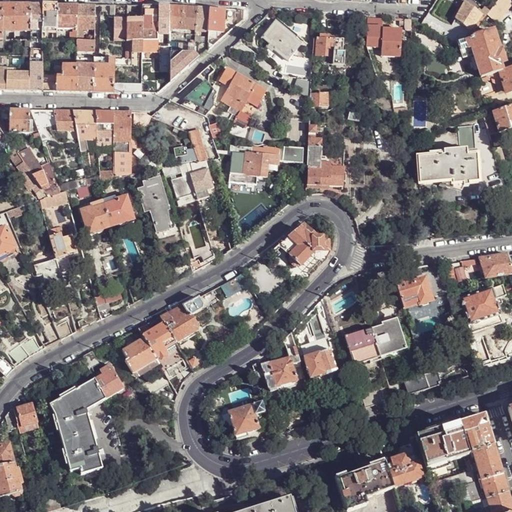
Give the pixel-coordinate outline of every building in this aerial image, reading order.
[(496,23),(511,5),(511,4),(509,0),(499,0),(490,11),(486,15),(496,23)] [(460,34),(467,38),(468,36),(476,27),(473,25),(481,16),(478,13),(465,3),(455,20),(464,29),(460,34)] [(31,30),(31,4),(0,4),(0,30),(3,30),(31,30)] [(44,22),(44,5),(31,4),(31,30),(31,33),(31,35),(44,35),(44,29),(44,22)] [(59,22),(59,5),(44,5),(44,22),(59,22)] [(78,28),(79,5),(59,5),(59,22),(58,28),(78,28)] [(96,28),(96,5),(79,5),(78,28),(81,28),(96,28)] [(128,18),(128,5),(119,5),(119,18),(128,18)] [(155,14),(155,6),(143,5),(143,18),(143,22),(151,22),(152,14),(155,14)] [(167,22),(167,6),(158,6),(158,18),(158,22),(167,22)] [(197,29),(198,8),(171,6),(171,27),(174,27),(197,29)] [(476,27),(486,15),(490,11),(484,6),(478,13),(481,16),(473,25),(476,27)] [(210,31),(211,8),(198,8),(197,29),(197,31),(199,31),(210,31)] [(224,33),(226,10),(211,8),(210,31),(215,32),(224,33)] [(436,8),(431,16),(437,20),(442,12),(436,8)] [(128,40),(128,18),(119,18),(116,18),(115,40),(128,40)] [(143,22),(143,18),(128,18),(128,40),(133,41),(143,41),(143,22)] [(383,19),(368,18),(366,48),(381,48),(381,57),(401,58),(402,30),(382,29),(383,19)] [(275,22),(276,23),(295,38),(298,35),(278,19),(275,22)] [(433,34),(435,35),(438,32),(440,28),(425,20),(424,21),(421,26),(421,27),(427,30),(430,32),(433,34)] [(158,33),(158,22),(156,22),(151,22),(143,22),(143,41),(158,41),(158,33)] [(262,39),(271,45),(275,48),(273,50),(274,51),(288,62),(303,45),(295,38),(276,23),(262,39)] [(417,34),(424,37),(427,30),(421,27),(417,34)] [(452,29),(445,40),(447,41),(450,43),(456,44),(463,42),(464,41),(467,38),(460,34),(452,29)] [(171,43),(171,32),(158,33),(158,41),(158,53),(171,53),(171,43)] [(477,69),(479,78),(498,72),(502,71),(500,64),(504,63),(501,52),(499,53),(494,36),(492,32),(480,36),(475,38),(470,40),(464,41),(467,49),(470,48),(472,57),(477,69)] [(500,64),(502,71),(510,68),(508,62),(509,61),(506,52),(505,51),(503,46),(501,47),(498,38),(499,38),(498,34),(494,36),(499,53),(501,52),(504,63),(500,64)] [(96,39),(95,39),(91,39),(82,39),(78,39),(78,50),(95,50),(96,39)] [(314,39),(313,57),(334,57),(334,52),(341,53),(342,40),(330,39),(320,39),(314,39)] [(143,53),(143,41),(133,41),(133,52),(140,53),(143,53)] [(158,53),(158,41),(143,41),(143,53),(149,53),(158,53)] [(464,59),(472,57),(470,48),(467,49),(464,41),(463,42),(456,44),(461,60),(464,59)] [(334,52),(334,57),(333,65),(341,65),(344,66),(344,53),(341,53),(334,52)] [(132,61),(132,59),(127,59),(116,58),(113,58),(109,58),(99,57),(97,57),(96,58),(95,58),(95,64),(115,64),(115,65),(122,65),(132,66),(132,61)] [(315,69),(323,71),(325,60),(318,58),(315,69)] [(171,59),(158,59),(159,67),(171,67),(171,59)] [(43,91),(43,64),(31,63),(30,68),(30,90),(43,91)] [(94,92),(95,64),(77,63),(77,64),(77,91),(94,92)] [(77,91),(77,64),(63,64),(62,75),(57,75),(57,85),(57,91),(77,91)] [(115,65),(115,64),(95,64),(94,92),(115,92),(115,84),(115,75),(115,65)] [(333,75),(340,75),(341,65),(333,65),(333,75)] [(511,90),(511,67),(510,68),(502,71),(498,72),(505,93),(511,90)] [(247,101),(256,86),(226,69),(219,82),(229,87),(221,102),(230,107),(241,112),(247,101)] [(466,73),(469,81),(479,78),(477,69),(466,73)] [(294,90),(309,98),(310,82),(298,79),(294,90)] [(187,101),(181,105),(205,118),(213,108),(213,100),(216,94),(208,85),(205,81),(184,100),(187,101)] [(142,93),(143,85),(115,84),(115,92),(142,93)] [(266,92),(256,86),(247,101),(257,107),(266,92)] [(328,95),(311,94),(311,99),(310,108),(327,109),(328,95)] [(241,112),(230,107),(227,112),(233,115),(229,121),(234,124),(235,123),(241,112)] [(511,107),(492,114),(499,132),(511,128),(511,107)] [(10,110),(10,115),(10,133),(30,133),(30,122),(30,111),(10,110)] [(31,111),(38,129),(56,124),(54,112),(49,111),(31,111)] [(54,112),(56,124),(57,131),(77,131),(73,112),(54,112)] [(73,112),(77,131),(79,140),(86,140),(97,141),(97,131),(96,124),(95,112),(73,112)] [(115,112),(95,112),(97,131),(112,131),(115,131),(115,112)] [(114,171),(114,179),(130,174),(131,174),(132,113),(128,112),(115,112),(115,131),(114,147),(114,154),(114,171)] [(235,123),(245,129),(251,118),(241,112),(235,123)] [(143,113),(134,113),(134,127),(148,127),(152,117),(143,113)] [(347,122),(359,124),(360,117),(349,114),(347,122)] [(488,115),(482,117),(489,135),(494,134),(488,115)] [(212,138),(222,139),(217,123),(208,126),(212,138)] [(466,153),(476,152),(473,126),(457,128),(459,150),(466,150),(466,153)] [(306,186),(343,188),(343,171),(330,171),(330,168),(330,165),(329,164),(328,161),(327,160),(325,158),(323,158),(320,157),(321,141),(315,140),(315,128),(309,128),(308,148),(306,186)] [(0,146),(7,156),(10,155),(15,150),(12,146),(6,138),(0,129),(0,146)] [(112,131),(97,131),(97,141),(98,146),(112,146),(112,131)] [(199,131),(190,133),(195,149),(199,161),(206,161),(208,161),(199,131)] [(79,140),(81,150),(88,149),(86,140),(79,140)] [(22,141),(12,146),(15,150),(19,155),(28,150),(22,141)] [(330,171),(343,171),(345,149),(336,148),(336,145),(335,143),(332,142),(321,141),(320,157),(323,158),(325,158),(327,160),(328,161),(329,164),(330,165),(330,168),(330,171)] [(305,150),(305,147),(281,145),(280,144),(279,150),(279,161),(303,164),(304,152),(305,150)] [(258,178),(267,179),(267,171),(268,166),(276,167),(278,167),(279,161),(279,150),(264,148),(264,150),(231,146),(230,156),(233,157),(231,175),(258,178)] [(199,161),(195,149),(186,151),(185,147),(175,149),(176,157),(180,157),(182,165),(187,164),(199,162),(199,161)] [(498,152),(495,153),(499,165),(506,163),(501,148),(497,149),(498,152)] [(31,172),(49,197),(61,194),(59,186),(50,164),(43,167),(30,149),(28,150),(19,155),(24,162),(31,172)] [(88,149),(81,150),(83,159),(90,157),(88,149)] [(15,150),(10,155),(18,166),(24,162),(19,155),(15,150)] [(452,184),(453,185),(463,184),(479,183),(476,152),(466,153),(466,150),(459,150),(443,152),(444,156),(418,158),(420,184),(438,183),(444,183),(445,181),(446,180),(446,177),(452,178),(452,182),(452,184)] [(146,161),(146,171),(162,168),(162,162),(156,162),(156,161),(146,161)] [(207,164),(206,161),(199,161),(199,162),(187,164),(189,170),(207,164)] [(24,162),(18,166),(17,167),(25,177),(26,176),(31,172),(24,162)] [(189,170),(187,164),(182,165),(179,166),(181,171),(183,177),(190,175),(189,170)] [(209,169),(207,164),(189,170),(190,175),(209,169)] [(181,171),(179,166),(163,168),(166,176),(181,171)] [(209,169),(190,175),(195,194),(207,191),(215,189),(209,169)] [(100,171),(100,172),(101,182),(114,179),(114,171),(103,171),(100,171)] [(49,197),(31,172),(26,176),(32,186),(41,198),(42,199),(49,197)] [(100,172),(87,176),(89,186),(98,183),(101,182),(100,172)] [(195,194),(190,175),(183,177),(171,180),(177,199),(179,207),(198,202),(197,199),(195,194)] [(258,178),(231,175),(230,183),(257,186),(258,178)] [(439,186),(461,191),(463,184),(453,185),(452,184),(452,182),(452,178),(446,177),(446,180),(445,181),(444,183),(438,183),(439,186)] [(144,182),(146,187),(157,183),(156,179),(144,182)] [(66,185),(68,192),(77,189),(81,188),(86,187),(85,180),(79,181),(66,185)] [(151,209),(157,231),(170,228),(165,210),(169,209),(161,183),(157,183),(146,187),(139,189),(145,211),(151,209)] [(59,186),(61,194),(66,192),(68,192),(66,185),(59,186)] [(41,198),(32,186),(16,193),(21,207),(25,206),(31,203),(41,199),(42,199),(41,198)] [(81,188),(77,189),(80,198),(90,195),(88,186),(86,187),(81,188)] [(207,191),(195,194),(197,199),(198,202),(209,198),(207,191)] [(61,194),(49,197),(51,204),(68,199),(66,192),(61,194)] [(273,199),(282,211),(291,204),(282,193),(273,199)] [(103,200),(111,227),(118,225),(121,226),(125,225),(127,221),(134,220),(133,217),(130,208),(129,206),(126,196),(120,198),(117,199),(116,196),(103,200)] [(51,204),(49,197),(42,199),(41,199),(44,210),(69,204),(68,199),(51,204)] [(81,211),(89,234),(96,232),(100,233),(103,232),(104,229),(111,227),(103,200),(90,204),(91,207),(81,211)] [(165,210),(170,228),(174,227),(169,209),(165,210)] [(305,225),(301,228),(312,237),(314,237),(316,235),(305,225)] [(56,229),(49,230),(51,237),(58,235),(62,234),(60,227),(56,229)] [(0,231),(0,259),(18,251),(15,244),(9,232),(7,228),(0,231)] [(298,265),(300,267),(313,252),(312,253),(312,237),(301,228),(285,240),(280,245),(283,249),(290,255),(289,256),(290,258),(298,265)] [(51,237),(57,259),(69,256),(68,255),(76,252),(72,236),(70,237),(64,238),(62,234),(58,235),(51,237)] [(314,237),(312,237),(312,253),(313,252),(322,252),(322,249),(322,240),(322,237),(314,237)] [(333,247),(333,240),(322,240),(322,249),(332,249),(333,247)] [(280,245),(268,255),(270,257),(273,260),(277,255),(279,253),(283,249),(280,245)] [(0,259),(0,263),(20,255),(18,251),(0,259)] [(480,259),(485,278),(511,274),(511,269),(507,255),(480,259)] [(57,259),(62,276),(72,273),(69,256),(57,259)] [(189,261),(193,273),(202,268),(198,257),(189,261)] [(298,265),(290,258),(289,262),(293,266),(297,266),(298,265)] [(62,276),(57,259),(35,266),(38,277),(44,275),(47,287),(63,282),(62,276)] [(175,264),(179,280),(183,278),(189,275),(185,261),(175,264)] [(442,267),(445,276),(453,274),(450,265),(442,267)] [(396,283),(392,270),(380,272),(385,290),(397,286),(396,283)] [(236,278),(243,290),(249,286),(242,274),(236,278)] [(448,286),(455,284),(456,283),(453,274),(445,276),(448,286)] [(236,278),(220,286),(227,299),(242,289),(236,278)] [(405,310),(420,305),(431,302),(424,280),(413,283),(412,279),(396,283),(397,286),(405,310)] [(63,282),(47,287),(48,292),(65,287),(63,282)] [(102,287),(104,293),(107,303),(110,302),(122,299),(118,282),(102,287)] [(135,303),(145,298),(141,285),(131,292),(135,303)] [(502,286),(492,289),(495,300),(500,299),(506,297),(502,286)] [(495,300),(492,289),(473,295),(460,299),(469,325),(500,315),(497,305),(495,300)] [(96,296),(98,305),(107,303),(104,293),(96,296)] [(204,309),(198,298),(182,306),(190,320),(191,319),(195,317),(203,312),(204,309)] [(98,305),(102,319),(104,319),(113,314),(110,302),(107,303),(98,305)] [(326,315),(318,304),(310,312),(317,322),(325,316),(326,315)] [(92,320),(92,323),(102,319),(98,305),(89,309),(92,320)] [(405,310),(407,317),(423,311),(420,305),(405,310)] [(195,331),(196,327),(191,319),(190,320),(182,306),(161,318),(164,324),(175,343),(195,331)] [(245,323),(252,335),(270,319),(264,311),(245,323)] [(317,322),(310,312),(302,320),(311,330),(325,319),(325,316),(317,322)] [(469,325),(471,333),(503,323),(500,315),(469,325)] [(371,328),(380,357),(406,350),(397,318),(382,322),(382,325),(379,326),(377,323),(376,323),(377,326),(371,328)] [(55,326),(61,340),(68,336),(69,336),(72,334),(68,320),(55,326)] [(142,336),(156,360),(167,354),(164,349),(175,343),(164,324),(155,329),(153,330),(152,329),(149,324),(138,329),(142,336)] [(55,326),(55,325),(44,331),(51,345),(61,340),(55,326)] [(175,343),(177,346),(199,332),(196,327),(195,331),(175,343)] [(370,362),(380,359),(380,357),(371,328),(345,335),(353,365),(369,360),(370,362)] [(292,367),(300,364),(290,333),(282,342),(286,347),(288,358),(289,358),(292,367)] [(133,374),(156,360),(142,336),(136,340),(137,342),(122,351),(127,360),(125,361),(132,374),(133,374)] [(22,346),(30,356),(38,353),(42,350),(34,338),(22,346)] [(159,365),(163,372),(167,370),(182,361),(185,359),(184,358),(177,346),(175,343),(164,349),(167,354),(156,360),(159,365)] [(8,353),(19,364),(24,360),(30,356),(22,346),(21,344),(8,353)] [(303,351),(305,359),(329,352),(327,344),(303,351)] [(193,372),(208,363),(201,351),(197,354),(190,358),(186,360),(188,365),(190,367),(193,372)] [(304,359),(311,380),(336,373),(330,351),(329,352),(305,359),(304,359)] [(83,357),(90,370),(99,365),(93,352),(83,357)] [(0,370),(6,377),(16,367),(4,356),(0,359),(0,370)] [(264,379),(268,391),(275,389),(281,387),(292,384),(297,383),(293,370),(292,367),(289,358),(288,358),(269,364),(269,363),(261,365),(264,379)] [(159,365),(156,360),(133,374),(136,378),(159,365)] [(172,374),(174,377),(178,375),(177,373),(181,370),(182,372),(185,370),(183,368),(185,367),(182,361),(167,370),(170,376),(172,374)] [(259,361),(252,366),(256,381),(264,379),(261,365),(259,361)] [(106,400),(123,390),(122,388),(109,365),(99,371),(102,377),(95,381),(106,400)] [(189,376),(193,372),(190,367),(187,369),(185,370),(182,372),(183,373),(187,379),(189,376)] [(460,373),(462,379),(478,374),(476,368),(460,373)] [(426,374),(431,389),(443,385),(439,370),(426,374)] [(102,377),(99,371),(92,375),(95,379),(95,381),(102,377)] [(313,388),(322,385),(323,385),(327,383),(339,380),(336,373),(311,380),(313,388)] [(168,385),(170,384),(169,380),(167,378),(165,374),(147,385),(153,394),(168,385)] [(430,389),(426,374),(404,380),(409,395),(414,393),(430,389)] [(79,469),(81,475),(101,469),(86,413),(107,402),(106,400),(95,381),(95,379),(49,406),(54,415),(70,472),(79,469)] [(294,392),(292,384),(281,387),(283,395),(294,392)] [(392,400),(388,386),(380,389),(384,402),(392,400)] [(107,402),(108,404),(128,393),(125,388),(123,390),(106,400),(107,402)] [(384,402),(380,389),(379,388),(362,393),(366,407),(384,402)] [(174,408),(174,404),(167,402),(159,406),(158,411),(173,413),(174,410),(174,408)] [(252,405),(252,406),(255,415),(260,414),(264,413),(261,403),(253,405),(253,404),(252,404),(252,405)] [(37,423),(32,404),(13,409),(17,423),(20,422),(21,427),(37,423)] [(228,412),(235,436),(247,433),(259,430),(256,419),(255,415),(252,406),(228,412)] [(17,428),(12,408),(6,416),(9,430),(17,428)] [(469,421),(458,424),(461,435),(464,434),(466,433),(467,437),(472,452),(494,446),(485,416),(469,421)] [(19,433),(38,428),(37,423),(21,427),(18,428),(19,433)] [(461,435),(458,424),(444,428),(415,437),(425,466),(467,454),(461,435)] [(0,464),(14,463),(9,443),(0,443),(0,464)] [(498,460),(494,446),(472,452),(477,467),(482,481),(503,475),(498,460)] [(386,466),(393,487),(409,481),(418,478),(421,477),(417,465),(416,465),(413,457),(405,459),(404,457),(393,461),(394,463),(386,466)] [(0,497),(22,492),(14,463),(0,464),(0,497)] [(336,481),(346,511),(350,511),(368,506),(366,499),(386,492),(393,490),(393,487),(386,466),(385,464),(377,467),(370,469),(336,481)] [(476,483),(472,471),(431,484),(435,496),(457,489),(468,486),(476,483)] [(506,485),(503,475),(482,481),(482,483),(487,500),(509,493),(506,485)] [(482,500),(476,483),(468,486),(469,490),(473,502),(482,500)] [(457,489),(459,494),(469,490),(468,486),(457,489)] [(487,500),(491,511),(511,511),(511,504),(509,493),(487,500)] [(42,500),(44,511),(50,511),(60,509),(56,496),(42,500)] [(280,511),(298,511),(293,497),(253,510),(253,511),(254,511),(279,505),(280,511)]
